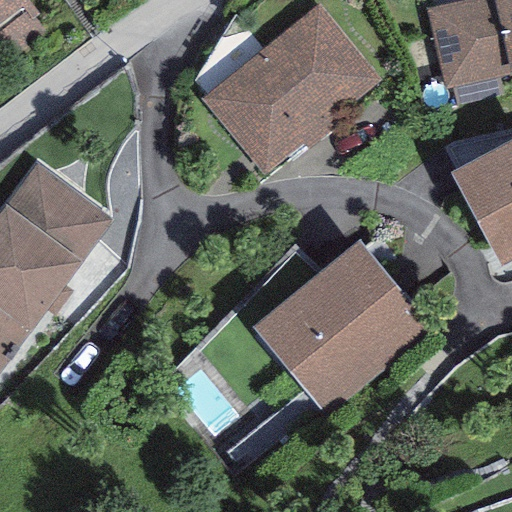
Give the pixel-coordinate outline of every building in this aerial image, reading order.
[(0,0),(0,28),(30,8),(24,0),(0,0)] [(511,0),(493,0),(423,12),(440,109),(511,96),(511,0)] [(376,89),(314,11),(196,104),(258,182),(376,89)] [(511,142),(445,174),(494,276),(511,266),(511,142)] [(0,373),(112,233),(38,175),(3,219),(0,216),(0,373)] [(424,345),(351,249),(243,332),(316,428),(424,345)]
